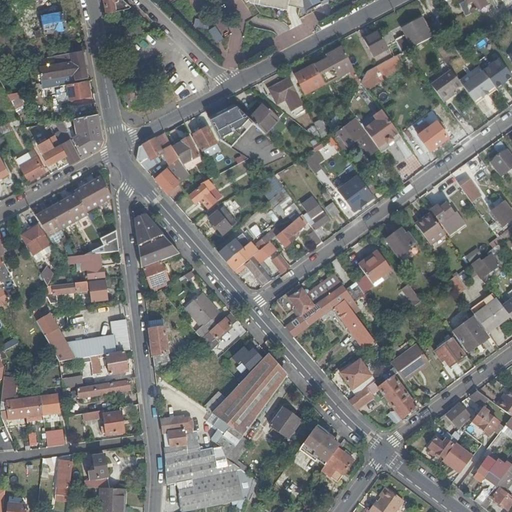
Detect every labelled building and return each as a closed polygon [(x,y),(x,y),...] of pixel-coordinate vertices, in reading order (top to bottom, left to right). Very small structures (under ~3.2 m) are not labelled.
[(129,6),(123,0),(103,0),(106,12),(127,8),(129,6)] [(289,0),(250,0),(254,4),(282,10),(287,11),(289,0)] [(289,0),(287,11),(289,11),(289,7),(304,10),(316,3),(317,5),(327,0),(289,0)] [(465,0),(466,2),(459,5),(465,17),(487,6),(483,0),(465,0)] [(63,12),(42,16),(45,33),(52,31),(53,37),(60,36),(59,30),(66,29),(63,12)] [(395,41),(401,54),(431,39),(421,19),(401,29),(405,36),(395,41)] [(137,36),(141,35),(138,26),(123,31),(126,40),(137,36)] [(372,58),(388,50),(379,32),(372,36),(363,41),(372,58)] [(48,47),(50,56),(54,56),(73,52),(71,43),(48,47)] [(324,85),(353,70),(341,50),(327,57),(328,60),(315,67),(324,85)] [(73,52),(54,56),(55,59),(59,58),(59,61),(65,59),(63,63),(40,67),(42,79),(46,79),(57,77),(70,74),(67,62),(73,61),(75,73),(76,79),(87,77),(82,51),(73,52)] [(305,96),(324,86),(324,85),(315,67),(314,66),(295,76),(305,96)] [(430,86),(443,103),(449,99),(447,96),(461,86),(451,71),(430,86)] [(494,88),(509,108),(511,105),(511,91),(498,72),(488,79),(494,88)] [(463,88),(474,103),(494,88),(488,79),(483,73),(463,88)] [(46,79),(48,87),(59,86),(68,84),(72,83),(71,77),(57,79),(57,77),(46,79)] [(68,84),(69,89),(70,98),(90,95),(87,80),(72,83),(68,84)] [(276,106),(297,95),(289,80),(268,91),(276,106)] [(126,106),(124,107),(126,117),(130,119),(146,111),(143,99),(137,100),(136,93),(142,91),(141,84),(134,85),(134,84),(123,87),(126,106)] [(59,86),(48,87),(49,94),(60,93),(59,90),(59,86)] [(253,126),(265,136),(280,120),(263,105),(248,121),(253,126)] [(248,121),(233,107),(226,112),(229,117),(219,123),(225,135),(236,144),(253,126),(248,121)] [(220,140),(232,148),(236,144),(225,135),(219,123),(229,117),(226,112),(209,120),(220,140)] [(98,113),(74,118),(77,134),(72,137),(83,156),(100,147),(102,140),(98,113)] [(69,119),(63,120),(70,133),(72,132),(69,119)] [(66,155),(70,163),(81,158),(69,136),(71,135),(70,133),(63,120),(52,122),(52,126),(57,125),(66,141),(60,145),(66,155)] [(337,145),(342,152),(358,141),(363,147),(367,144),(373,154),(379,150),(367,134),(357,120),(337,135),(339,137),(334,140),(337,145)] [(432,151),(437,148),(448,140),(437,124),(419,137),(430,153),(432,151)] [(202,152),(216,145),(208,128),(194,136),(202,152)] [(157,144),(166,138),(164,135),(155,140),(157,144)] [(48,164),(66,155),(60,145),(55,136),(38,145),(48,164)] [(181,142),(182,144),(175,147),(180,157),(184,155),(185,157),(196,152),(189,139),(181,142)] [(136,161),(143,168),(151,163),(151,162),(163,156),(157,144),(155,140),(138,149),(136,161)] [(171,166),(178,160),(171,147),(164,151),(167,158),(171,166)] [(33,150),(16,160),(29,182),(46,172),(33,150)] [(511,167),(511,156),(507,151),(491,163),(501,176),(511,167)] [(0,176),(8,172),(0,158),(0,176)] [(167,169),(171,166),(167,158),(163,160),(167,169)] [(189,176),(178,160),(171,166),(167,169),(154,181),(167,195),(189,176)] [(76,195),(37,217),(49,238),(77,222),(76,219),(113,199),(102,178),(101,179),(102,180),(97,183),(97,181),(80,191),(81,192),(77,195),(76,193),(75,193),(76,195)] [(464,178),(457,183),(466,195),(472,190),(464,178)] [(371,179),(364,184),(372,195),(379,190),(371,179)] [(213,185),(210,180),(208,181),(201,185),(202,187),(189,198),(196,205),(200,201),(208,209),(216,203),(204,189),(213,185)] [(331,198),(336,204),(343,199),(331,183),(324,188),(328,193),(331,198)] [(350,192),(353,197),(346,202),(353,212),(360,207),(361,208),(372,200),(361,185),(350,192)] [(280,205),(289,197),(284,190),(275,198),(280,205)] [(326,201),(331,198),(328,193),(326,194),(324,191),(321,193),(326,201)] [(285,212),(294,204),(289,197),(280,205),(283,210),(285,212)] [(314,232),(318,230),(329,221),(312,198),(301,206),(310,218),(308,219),(310,222),(308,224),(314,232)] [(339,214),(332,204),(325,209),(332,219),(339,214)] [(440,209),(438,206),(431,211),(441,224),(453,215),(446,204),(440,209)] [(503,213),(499,207),(491,213),(502,227),(511,220),(511,219),(505,211),(503,213)] [(217,213),(209,220),(222,236),(237,223),(223,208),(217,213)] [(213,209),(205,215),(209,220),(217,213),(213,209)] [(135,213),(142,268),(180,254),(142,210),(135,213)] [(294,223),(302,216),(298,210),(289,218),(294,223)] [(431,246),(445,235),(431,215),(417,226),(431,246)] [(281,234),(275,239),(276,241),(278,240),(285,248),(295,239),(293,236),(304,227),(304,226),(308,223),(302,216),(294,223),(281,234)] [(33,256),(51,245),(39,225),(22,235),(33,256)] [(227,263),(235,272),(245,264),(252,257),(253,257),(270,243),(275,239),(281,234),(276,228),(253,248),(249,243),(244,248),(227,263)] [(511,228),(498,239),(501,243),(511,235),(511,228)] [(100,254),(119,252),(118,239),(117,230),(100,236),(102,244),(90,247),(91,255),(100,254)] [(314,232),(315,234),(319,239),(322,236),(318,230),(314,232)] [(406,236),(401,230),(386,240),(399,258),(416,245),(408,235),(406,236)] [(0,233),(0,255),(2,258),(13,252),(7,242),(5,243),(0,233)] [(310,238),(317,247),(322,244),(319,239),(315,234),(310,238)] [(219,254),(227,263),(244,248),(242,246),(246,243),(240,235),(219,254)] [(490,245),(493,250),(501,243),(498,239),(490,245)] [(259,265),(268,276),(272,273),(262,262),(276,250),(270,243),(253,257),(260,264),(259,265)] [(53,250),(51,245),(33,256),(36,260),(53,250)] [(91,255),(69,257),(70,264),(82,263),(83,271),(88,271),(88,279),(105,277),(104,268),(101,269),(100,254),(91,255)] [(372,284),(380,277),(390,271),(377,254),(359,266),(372,284)] [(480,259),(471,265),(481,279),(499,266),(507,277),(511,272),(511,271),(507,264),(506,264),(499,254),(493,258),(493,259),(487,263),(482,263),(480,259)] [(272,262),(282,273),(290,267),(280,256),(272,262)] [(252,257),(245,264),(258,279),(257,280),(261,284),(269,278),(268,276),(259,265),(252,257)] [(162,262),(144,269),(153,292),(157,290),(157,288),(167,285),(165,281),(169,279),(162,262)] [(0,278),(3,283),(12,278),(4,263),(0,265),(0,278)] [(45,273),(42,275),(48,286),(54,274),(51,268),(47,276),(45,273)] [(314,307),(348,283),(340,271),(306,296),(314,307)] [(372,284),(375,288),(384,282),(380,277),(372,284)] [(465,290),(456,277),(450,281),(459,295),(465,290)] [(12,278),(3,283),(7,290),(17,285),(12,278)] [(87,282),(53,286),(54,295),(78,293),(78,292),(88,291),(88,287),(87,284),(87,282)] [(87,284),(88,287),(90,287),(92,303),(108,301),(105,282),(87,284)] [(344,301),(349,308),(354,304),(351,300),(357,295),(348,283),(314,307),(306,296),(299,286),(277,302),(284,311),(290,307),(298,319),(286,328),(293,338),(321,317),(331,310),(333,309),(344,301)] [(410,310),(421,302),(408,285),(403,290),(411,301),(406,304),(410,310)] [(0,305),(2,304),(2,305),(8,302),(1,289),(0,289),(0,305)] [(203,327),(197,332),(202,339),(225,319),(202,294),(186,307),(203,327)] [(43,296),(33,314),(35,319),(46,299),(43,296)] [(504,310),(497,300),(474,316),(487,333),(509,317),(504,310)] [(372,338),(349,308),(344,301),(333,309),(363,350),(374,342),(372,338)] [(41,320),(37,322),(45,336),(58,329),(50,314),(48,310),(38,315),(41,320)] [(333,314),(331,310),(321,317),(324,321),(333,314)] [(238,320),(232,313),(225,319),(202,339),(201,339),(208,347),(211,351),(220,343),(216,339),(238,320)] [(489,339),(474,318),(454,333),(469,354),(489,339)] [(164,319),(149,321),(150,330),(161,329),(165,331),(164,319)] [(116,335),(66,343),(69,348),(78,346),(79,348),(96,346),(98,356),(101,355),(131,351),(126,320),(114,321),(116,335)] [(45,336),(59,362),(94,356),(98,356),(96,346),(79,348),(78,346),(69,348),(66,343),(58,329),(45,336)] [(161,329),(150,330),(153,356),(165,354),(168,351),(165,331),(161,329)] [(465,357),(452,340),(435,352),(441,361),(444,359),(450,368),(465,357)] [(415,371),(428,361),(416,345),(391,364),(394,368),(404,382),(417,373),(415,371)] [(253,350),(241,361),(249,369),(261,359),(253,350)] [(161,375),(170,367),(168,351),(165,354),(153,356),(155,371),(161,375)] [(128,373),(125,353),(106,355),(110,375),(128,373)] [(227,399),(213,413),(219,418),(213,426),(219,430),(211,440),(221,447),(201,451),(197,431),(194,432),(192,420),(189,418),(183,419),(182,417),(161,420),(163,433),(169,433),(170,448),(165,448),(166,458),(167,476),(168,485),(178,483),(241,470),(233,464),(226,459),(255,420),(288,376),(268,354),(250,374),(241,383),(240,384),(227,399)] [(356,396),(375,382),(360,360),(340,374),(356,396)] [(237,379),(241,383),(250,374),(246,370),(237,379)] [(356,396),(348,402),(357,410),(374,399),(371,395),(379,389),(395,412),(392,414),(391,412),(387,415),(394,425),(417,409),(390,371),(375,382),(356,396)] [(128,382),(78,389),(78,391),(76,391),(77,398),(79,397),(79,398),(130,391),(128,382)] [(477,391),(469,397),(483,407),(489,400),(477,391)] [(501,399),(496,405),(497,406),(511,417),(511,392),(510,391),(507,396),(504,401),(501,399)] [(219,392),(205,407),(213,413),(227,399),(219,392)] [(7,409),(0,409),(1,414),(8,414),(9,420),(60,413),(57,395),(6,402),(7,409)] [(101,402),(82,405),(83,412),(102,409),(101,402)] [(470,418),(459,405),(447,415),(458,428),(470,418)] [(120,408),(95,412),(96,418),(104,417),(105,428),(102,428),(103,436),(124,433),(120,408)] [(284,409),(270,427),(288,439),(301,421),(284,409)] [(493,430),(499,434),(504,428),(488,415),(489,414),(482,409),(472,422),(486,432),(489,429),(493,431),(493,430)] [(262,426),(255,420),(226,459),(233,464),(262,426)] [(326,429),(319,424),(301,449),(315,460),(318,456),(327,463),(339,448),(331,443),(333,441),(326,429)] [(265,434),(262,438),(272,446),(275,441),(265,434)] [(429,448),(431,449),(428,453),(433,456),(433,455),(438,459),(440,457),(443,459),(453,445),(446,440),(442,444),(436,439),(429,448)] [(354,461),(339,450),(323,471),(338,483),(354,461)] [(85,481),(86,488),(101,489),(110,489),(104,455),(94,457),(94,459),(91,459),(93,472),(88,472),(90,481),(85,481)] [(484,478),(496,486),(507,471),(511,466),(506,463),(502,468),(496,464),(494,466),(488,462),(486,460),(477,473),(484,478)] [(68,497),(69,489),(67,488),(70,462),(60,461),(56,495),(68,497)] [(254,480),(241,470),(178,483),(182,511),(184,511),(248,499),(254,480)] [(490,494),(489,495),(493,498),(492,499),(507,511),(511,504),(511,498),(506,494),(504,496),(501,494),(503,491),(500,489),(502,486),(507,490),(511,483),(511,474),(507,471),(496,486),(490,494)] [(481,482),(484,478),(477,473),(474,477),(481,482)] [(369,511),(394,511),(403,501),(385,487),(379,496),(380,497),(369,511)] [(124,511),(126,490),(110,489),(101,489),(99,511),(124,511)] [(477,499),(483,504),(486,499),(489,495),(490,494),(484,489),(477,499)] [(483,504),(481,506),(485,509),(490,503),(486,499),(483,504)]
